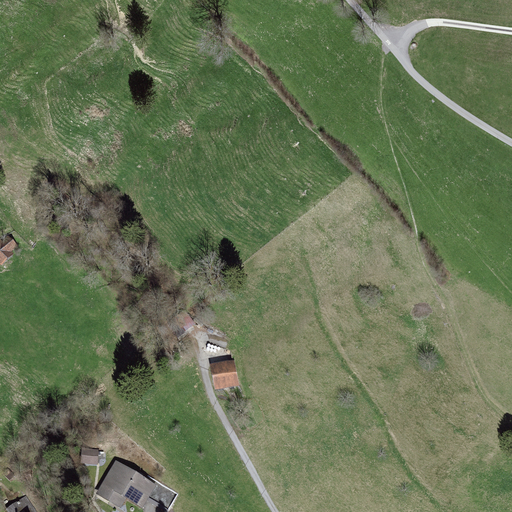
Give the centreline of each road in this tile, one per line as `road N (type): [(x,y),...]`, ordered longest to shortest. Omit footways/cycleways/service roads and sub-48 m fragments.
road 1 (unclassified): [(344,0),(430,90),(511,142)]
road 2 (track): [(196,347),(212,397),(275,511)]
